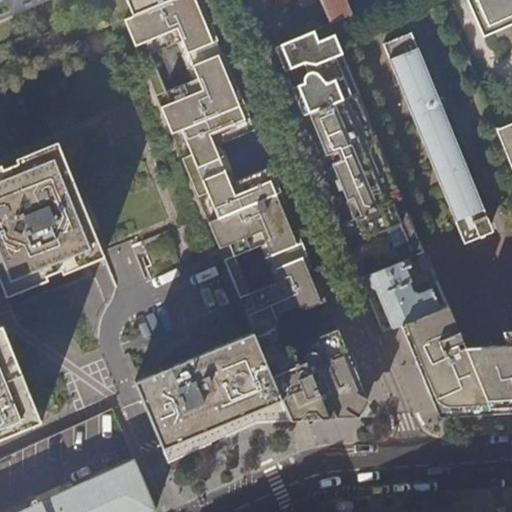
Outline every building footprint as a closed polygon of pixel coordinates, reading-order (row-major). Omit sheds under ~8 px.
[(0,0),(0,15),(38,0),(119,0),(126,17),(169,0),(0,0)] [(213,30),(200,0),(169,0),(126,17),(123,19),(134,46),(141,43),(146,55),(139,58),(156,97),(163,94),(167,104),(160,107),(171,134),(178,131),(189,156),(182,159),(198,197),(204,194),(215,219),(208,222),(219,248),(226,245),(231,256),(224,259),(254,332),(291,420),(292,422),(333,419),(357,418),(368,404),(365,397),(349,360),(321,290),(307,256),(275,269),(280,281),(246,293),(232,259),(265,246),(270,258),(302,245),(283,201),(270,168),(228,185),(223,171),(199,180),(194,169),(218,160),(213,147),(254,131),(242,100),(223,55),(193,67),(198,81),(163,93),(147,57),(183,44),(188,55),(218,43),(213,30)] [(320,0),(330,23),(344,18),(337,0),(320,0)] [(511,23),(511,0),(465,0),(481,37),(511,23)] [(274,47),(290,40),(282,23),(259,34),(266,51),(274,47)] [(412,34),(384,45),(456,222),(484,211),(412,34)] [(274,47),(266,51),(277,79),(295,122),(303,118),(291,89),(303,84),(303,78),(308,73),(304,64),(290,70),(284,54),(278,56),(274,47)] [(402,200),(359,94),(303,118),(315,145),(322,142),(327,156),(335,153),(339,162),(324,168),(335,193),(342,190),(348,205),(342,208),(347,222),(402,200)] [(511,126),(496,133),(511,172),(511,126)] [(0,276),(8,296),(49,279),(47,275),(61,269),(63,274),(105,256),(58,142),(17,160),(18,164),(3,169),(1,166),(0,166),(0,276)] [(423,252),(402,200),(347,222),(338,226),(347,246),(355,243),(402,223),(409,239),(393,246),(396,252),(356,268),(360,279),(370,274),(407,259),(416,255),(423,252)] [(485,215),(471,221),(476,233),(480,235),(484,234),(488,232),(489,229),(490,227),(485,215)] [(430,267),(423,252),(416,255),(422,270),(430,267)] [(410,265),(407,259),(370,274),(370,276),(369,278),(368,281),(371,289),(376,291),(380,301),(391,328),(399,324),(445,304),(433,275),(426,278),(430,288),(417,293),(412,290),(409,281),(410,281),(404,268),(410,265)] [(511,332),(502,334),(507,347),(462,349),(457,351),(455,346),(460,343),(445,304),(399,324),(416,364),(428,391),(432,390),(435,397),(441,402),(445,404),(449,405),(454,405),(511,401),(511,332)] [(0,438),(43,421),(31,392),(13,349),(4,326),(0,328),(0,438)] [(150,416),(168,462),(205,445),(249,426),(257,422),(291,420),(254,332),(137,382),(150,416)] [(151,511),(156,510),(134,461),(44,502),(20,511),(151,511)]
